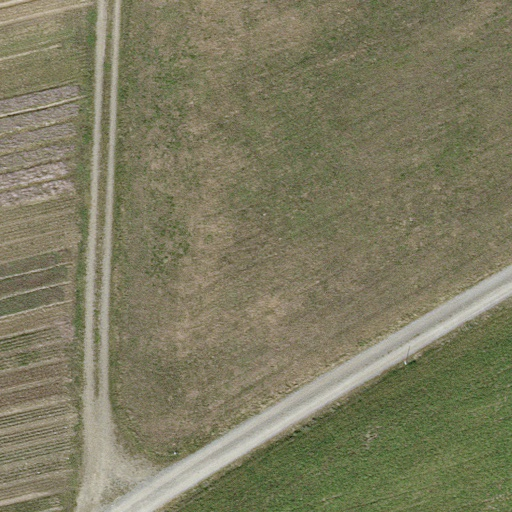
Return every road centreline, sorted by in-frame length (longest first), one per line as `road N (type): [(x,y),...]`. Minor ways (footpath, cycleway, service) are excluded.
road 1 (track): [(113,511),(96,411),(107,0)]
road 2 (track): [(128,511),(511,285)]
